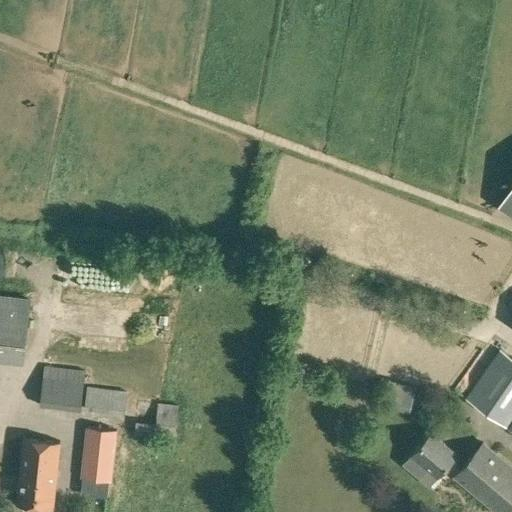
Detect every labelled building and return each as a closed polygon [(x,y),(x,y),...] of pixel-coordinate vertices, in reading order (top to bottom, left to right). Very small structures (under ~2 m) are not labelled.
[(511,209),(511,183),(500,201),(511,209)] [(0,293),(0,357),(24,360),(31,297),(0,293)] [(465,397),(508,426),(511,419),(511,355),(499,348),(465,397)] [(39,405),(81,410),(85,369),(44,364),(39,405)] [(389,377),(382,405),(409,412),(416,384),(389,377)] [(87,385),(84,409),(124,414),(127,390),(87,385)] [(177,403),(137,399),(134,433),(175,438),(177,403)] [(117,428),(86,425),(81,476),(112,479),(117,428)] [(413,453),(405,462),(420,475),(430,484),(438,474),(447,465),(456,472),(454,475),(498,511),(503,511),(511,501),(511,466),(482,441),(465,461),(455,453),(458,450),(432,428),(412,452),(413,453)] [(53,507),(60,440),(24,436),(17,503),(53,507)]
